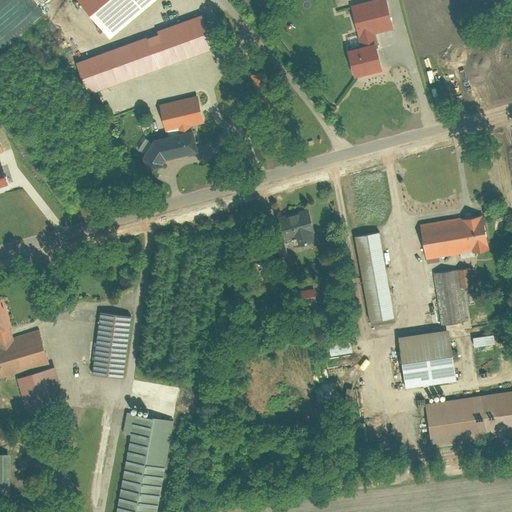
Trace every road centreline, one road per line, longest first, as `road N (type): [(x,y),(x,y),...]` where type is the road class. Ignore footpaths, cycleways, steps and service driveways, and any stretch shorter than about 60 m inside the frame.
road 1 (residential): [(0,254),(511,107)]
road 2 (unknown): [(347,153),(219,0)]
road 3 (unknown): [(383,143),(410,324)]
road 4 (unknown): [(205,0),(77,54)]
road 5 (track): [(119,389),(98,511)]
